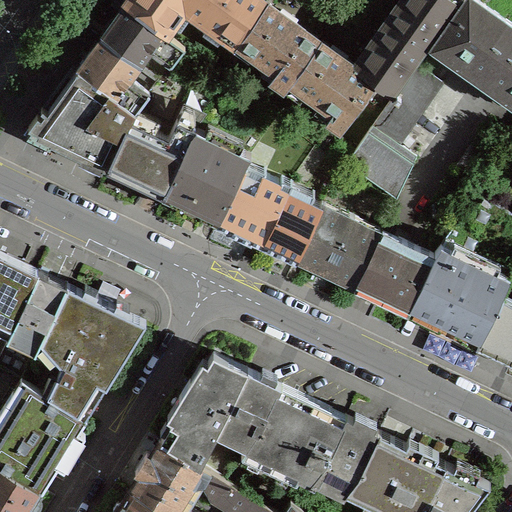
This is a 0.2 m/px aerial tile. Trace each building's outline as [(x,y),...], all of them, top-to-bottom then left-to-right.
[(167,32),(125,0),(112,19),(101,34),(140,62),(151,47),(171,62),(184,45),(167,32)] [(125,0),(167,32),(185,6),(236,43),(238,40),(266,0),(125,0)] [(267,0),(266,0),(238,40),(276,68),(270,76),(285,87),(291,79),(320,38),(284,12),(267,0)] [(399,88),(417,62),(431,42),(460,0),(399,0),(378,29),(355,62),(375,79),(374,80),(376,81),(380,75),(399,88)] [(480,79),(511,34),(511,21),(481,0),(460,0),(431,42),(447,52),(445,55),(458,63),(480,79)] [(130,77),(140,62),(101,34),(85,57),(77,68),(135,109),(149,90),(130,77)] [(511,34),(480,79),(492,87),(511,101),(511,34)] [(320,38),(291,79),(332,108),(327,116),(342,128),(365,96),(364,95),(374,80),(375,79),(355,62),(333,47),(320,38)] [(442,80),(417,62),(399,88),(347,161),(397,196),(417,154),(399,141),(442,80)] [(98,162),(106,166),(130,116),(132,112),(135,109),(77,68),(77,67),(51,104),(32,131),(98,162)] [(163,193),(187,143),(130,116),(106,166),(163,193)] [(218,219),(244,165),(250,151),(196,125),(187,143),(163,193),(177,199),(176,205),(193,213),(200,217),(204,212),(218,219)] [(263,240),(289,186),(281,182),(284,175),(282,174),(280,178),(265,170),(267,167),(264,166),(261,173),(244,165),(218,219),(229,224),(228,226),(244,233),(250,236),(251,235),(263,240)] [(319,207),(322,201),(312,196),(315,190),(313,189),(309,195),(289,186),(263,240),(289,252),(296,256),(319,207)] [(477,341),(500,292),(511,267),(511,212),(479,190),(435,252),(434,253),(408,309),(429,318),(477,341)] [(354,283),(378,234),(363,227),(364,225),(335,211),(334,214),(319,207),(296,256),(312,263),(313,263),(314,263),(315,262),(316,261),(321,264),(338,272),(337,273),(337,274),(337,275),(354,283)] [(382,226),(378,234),(354,283),(366,289),(408,309),(434,253),(435,252),(382,226)] [(0,350),(7,335),(40,267),(0,248),(0,350)] [(34,348),(67,280),(43,269),(40,267),(7,335),(34,348)] [(28,379),(86,415),(86,414),(85,414),(93,401),(105,382),(106,382),(146,317),(127,309),(130,303),(116,297),(114,302),(105,298),(96,294),(98,288),(85,282),(82,287),(67,280),(34,348),(21,376),(28,379)] [(511,299),(500,292),(477,341),(505,355),(511,357),(511,299)] [(200,461),(216,429),(248,365),(214,349),(195,379),(190,375),(184,385),(179,394),(184,397),(161,436),(200,461)] [(247,444),(261,424),(281,381),(254,368),(248,365),(216,429),(247,444)] [(0,461),(19,474),(41,487),(42,488),(53,470),(58,462),(64,466),(85,431),(79,427),(86,416),(86,415),(28,379),(21,391),(14,387),(0,409),(0,461)] [(261,424),(247,444),(242,451),(297,477),(299,474),(308,478),(347,412),(312,396),(281,381),(261,424)] [(343,491),(346,488),(380,428),(360,419),(347,412),(308,478),(312,480),(314,478),(343,491)] [(395,511),(415,511),(446,459),(436,455),(439,449),(409,435),(406,441),(401,438),(380,428),(346,488),(395,511)] [(130,486),(171,511),(174,511),(185,495),(194,480),(204,478),(211,467),(200,461),(161,436),(151,452),(147,450),(141,459),(135,468),(140,471),(130,486)] [(490,480),(446,459),(415,511),(468,511),(466,510),(469,507),(490,480)] [(0,511),(26,511),(31,504),(32,505),(33,504),(35,504),(37,502),(38,500),(39,498),(40,495),(40,494),(41,493),(40,493),(40,492),(39,491),(41,487),(19,474),(0,461),(0,511)] [(273,511),(276,508),(211,467),(204,478),(194,480),(185,495),(213,511),(273,511)] [(171,511),(130,486),(116,509),(114,511),(171,511)] [(282,511),(276,508),(273,511),(307,511),(291,499),(282,511)]
